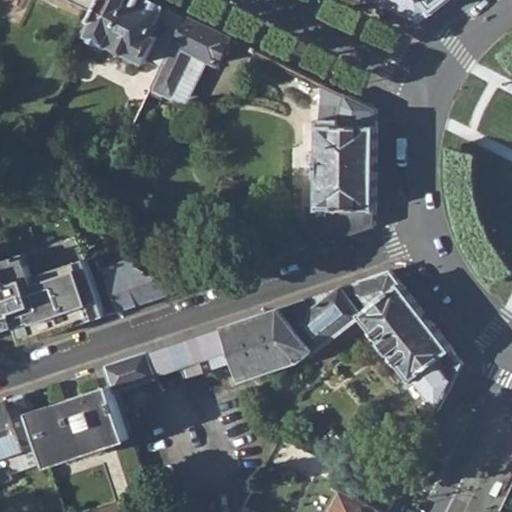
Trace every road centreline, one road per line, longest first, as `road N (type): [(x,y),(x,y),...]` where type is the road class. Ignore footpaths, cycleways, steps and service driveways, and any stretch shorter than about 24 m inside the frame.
road 1 (residential): [(0,381),(428,237)]
road 2 (tertiary): [(438,87),(267,0)]
road 3 (tertiary): [(438,87),(418,155),(428,237)]
road 4 (tertiary): [(448,511),(511,386)]
road 5 (tertiary): [(428,237),(456,292),(511,341)]
